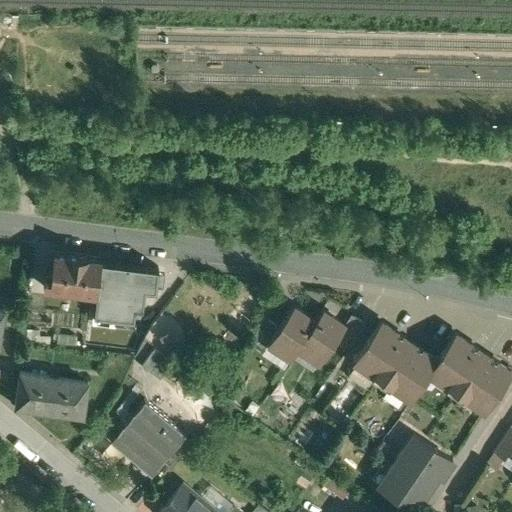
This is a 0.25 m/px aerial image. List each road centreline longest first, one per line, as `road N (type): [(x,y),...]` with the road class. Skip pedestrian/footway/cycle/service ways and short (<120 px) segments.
road 1 (residential): [(0,229),(384,277),(511,303)]
road 2 (residential): [(113,511),(0,416)]
